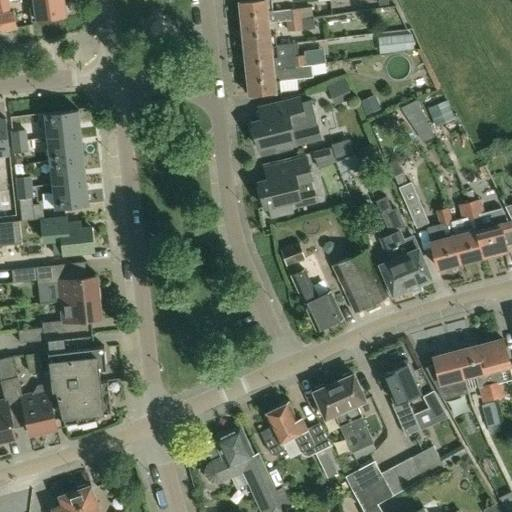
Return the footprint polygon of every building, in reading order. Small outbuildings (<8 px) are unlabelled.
[(9,0),(0,0),(0,12),(11,10),(9,0)] [(65,16),(62,0),(33,0),(34,6),(29,7),(31,21),(65,16)] [(302,19),(300,8),(273,11),(271,0),(252,0),(239,1),(242,26),(269,23),(288,21),(302,19)] [(311,7),(300,8),(302,19),(313,18),(311,7)] [(16,28),(13,12),(0,14),(0,30),(0,32),(16,28)] [(303,30),(302,19),(288,21),(289,31),(303,30)] [(277,46),(275,34),(270,35),(269,23),(242,26),(244,49),(277,46)] [(415,49),(413,34),(379,38),(380,53),(415,49)] [(307,66),(305,55),(298,56),(297,44),(277,46),(244,49),(247,73),(307,66)] [(313,66),(315,77),(331,74),(329,62),(313,66)] [(282,92),(281,80),(313,77),(312,66),(307,66),(247,73),(250,96),(282,92)] [(352,98),(345,81),(328,88),(333,100),(345,94),(348,100),(352,98)] [(381,109),(375,95),(360,102),(366,115),(381,109)] [(301,102),(300,98),(258,109),(261,120),(252,123),(258,147),(275,143),(276,149),(320,138),(311,100),(301,102)] [(456,119),(449,101),(428,109),(436,127),(456,119)] [(421,114),(415,103),(403,109),(409,121),(421,114)] [(78,110),(45,113),(47,137),(81,134),(78,110)] [(6,118),(0,118),(0,154),(9,154),(6,118)] [(13,143),(26,141),(25,131),(12,132),(13,143)] [(83,157),(81,134),(47,137),(50,161),(83,157)] [(26,141),(13,143),(14,154),(27,152),(26,141)] [(333,160),(330,147),(315,150),(318,163),(333,160)] [(366,178),(356,154),(337,162),(347,186),(366,178)] [(86,181),(83,157),(50,161),(52,184),(86,181)] [(317,200),(307,158),(265,168),(268,180),(259,182),(265,207),(295,199),(296,205),(317,200)] [(18,189),(33,187),(32,176),(17,178),(18,189)] [(88,205),(86,181),(52,184),(55,208),(88,205)] [(430,223),(412,182),(400,187),(417,228),(430,223)] [(33,187),(18,189),(19,199),(34,197),(33,187)] [(511,247),(511,226),(502,207),(484,212),(480,199),(471,202),(474,215),(477,229),(484,255),(511,247)] [(474,215),(471,202),(461,204),(464,218),(474,215)] [(460,261),(454,235),(447,208),(438,210),(441,223),(439,224),(443,238),(431,241),(437,266),(460,261)] [(430,278),(431,277),(413,235),(405,239),(392,210),(382,214),(390,233),(412,285),(419,282),(423,284),(430,281),(430,278)] [(80,228),(80,222),(66,223),(66,217),(41,220),(44,243),(62,241),(64,255),(93,251),(91,227),(80,228)] [(0,245),(22,243),(20,221),(0,222),(0,245)] [(484,255),(477,229),(454,235),(460,261),(484,255)] [(412,285),(390,233),(380,237),(385,248),(377,252),(382,263),(381,264),(393,293),(395,292),(398,294),(405,291),(405,288),(412,285)] [(305,258),(299,242),(282,248),(287,264),(305,258)] [(333,264),(355,311),(364,307),(365,309),(368,309),(379,304),(380,301),(380,299),(389,295),(367,248),(333,264)] [(86,277),(84,262),(11,270),(13,283),(37,280),(38,285),(57,283),(60,301),(101,297),(99,284),(97,285),(96,276),(86,277)] [(291,274),(317,329),(343,317),(331,291),(318,297),(305,268),(291,274)] [(102,309),(101,297),(60,301),(62,320),(42,322),(42,327),(18,330),(20,343),(92,335),(91,319),(101,318),(100,310),(102,309)] [(502,384),(511,381),(511,367),(504,340),(481,346),(496,399),(505,396),(502,384)] [(111,411),(107,380),(100,381),(98,370),(106,370),(104,346),(48,352),(50,373),(43,375),(45,384),(46,383),(52,407),(59,405),(64,426),(98,418),(98,413),(111,411)] [(496,399),(481,346),(459,353),(466,379),(476,376),(483,402),(496,399)] [(43,370),(39,353),(26,355),(30,373),(43,370)] [(466,379),(459,353),(436,359),(443,385),(454,382),(460,407),(473,405),(466,379)] [(21,396),(22,396),(13,356),(0,359),(0,380),(5,400),(0,401),(0,443),(8,442),(7,439),(15,437),(13,428),(27,425),(28,424),(21,396)] [(396,370),(385,375),(396,401),(392,402),(406,435),(420,429),(408,399),(421,393),(414,379),(417,378),(409,361),(395,367),(396,370)] [(366,402),(354,374),(352,375),(351,373),(343,377),(344,379),(334,383),(363,448),(374,443),(368,428),(358,406),(366,402)] [(56,428),(52,407),(46,383),(45,384),(37,385),(32,394),(22,396),(21,396),(28,424),(27,425),(29,434),(56,428)] [(363,448),(334,383),(325,387),(324,384),(315,388),(317,391),(315,392),(327,419),(335,415),(346,438),(352,453),(363,448)] [(446,413),(434,391),(424,396),(436,419),(446,413)] [(308,430),(302,419),(298,421),(289,402),(265,414),(272,427),(261,433),(271,454),(276,456),(284,452),(285,447),(283,442),(294,436),(302,453),(311,449),(314,455),(316,453),(329,478),(338,474),(337,471),(342,468),(332,446),(321,423),(308,430)] [(504,425),(501,413),(485,417),(489,429),(504,425)] [(220,433),(217,437),(214,438),(223,457),(212,462),(210,464),(208,466),(206,469),(206,472),(206,475),(207,477),(209,480),(211,482),(213,483),(216,484),(219,483),(222,483),(246,471),(251,482),(249,483),(262,511),(286,511),(259,454),(254,457),(240,427),(229,432),(227,432),(224,431),(220,433)] [(445,467),(435,446),(423,453),(434,473),(445,467)] [(434,473),(423,453),(412,458),(423,479),(434,473)] [(423,479),(412,458),(402,464),(413,485),(423,479)] [(402,464),(391,469),(403,491),(413,485),(402,464)] [(403,491),(391,469),(381,475),(392,496),(403,491)] [(364,511),(392,496),(381,475),(352,491),(364,511)] [(99,511),(90,485),(73,491),(78,505),(80,504),(82,511),(99,511)] [(78,505),(73,491),(59,496),(62,505),(55,508),(51,511),(82,511),(80,504),(78,505)]
